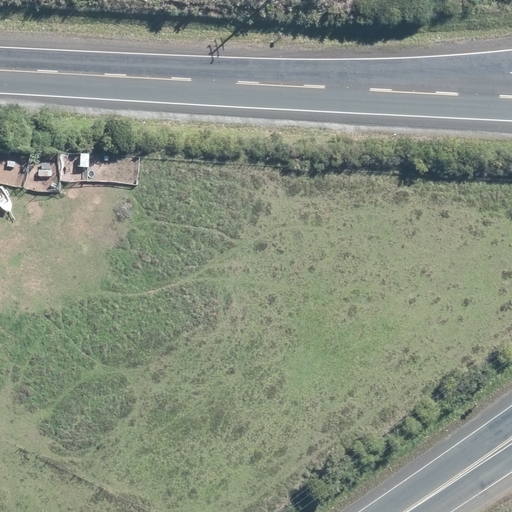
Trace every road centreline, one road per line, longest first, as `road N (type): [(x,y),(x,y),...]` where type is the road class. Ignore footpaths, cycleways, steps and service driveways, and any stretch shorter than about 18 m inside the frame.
road 1 (tertiary): [(0,72),(377,93)]
road 2 (secondary): [(511,435),(397,511)]
road 3 (tertiary): [(377,93),(511,69)]
road 4 (tertiary): [(377,93),(511,100)]
